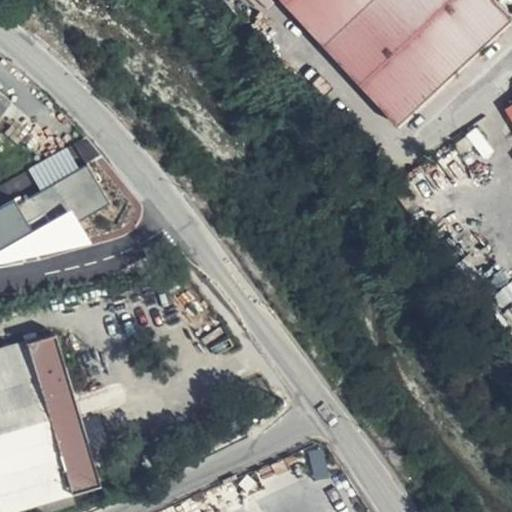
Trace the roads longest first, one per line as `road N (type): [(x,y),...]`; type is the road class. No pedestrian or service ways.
road 1 (unclassified): [(0,18),(134,157),(326,401)]
road 2 (unclassified): [(326,401),(295,430),(131,511)]
road 3 (unclassified): [(326,401),(407,511)]
